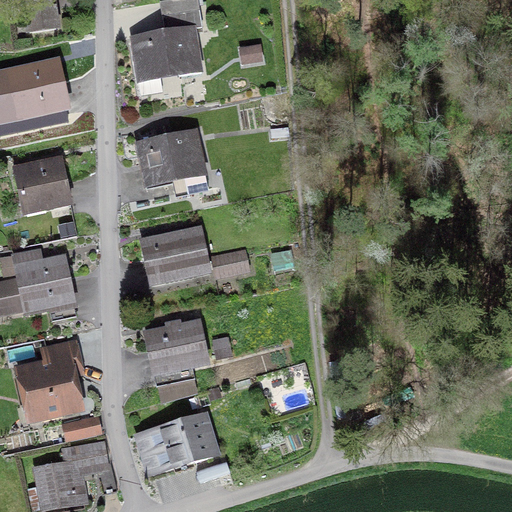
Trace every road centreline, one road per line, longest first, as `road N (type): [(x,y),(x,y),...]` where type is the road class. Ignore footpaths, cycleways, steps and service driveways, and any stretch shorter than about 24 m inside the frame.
road 1 (residential): [(138,511),(112,419),(107,0)]
road 2 (track): [(290,0),(330,468)]
road 3 (unclassified): [(330,468),(410,450),(511,467)]
road 4 (track): [(372,456),(511,378)]
road 5 (residential): [(177,511),(330,468)]
